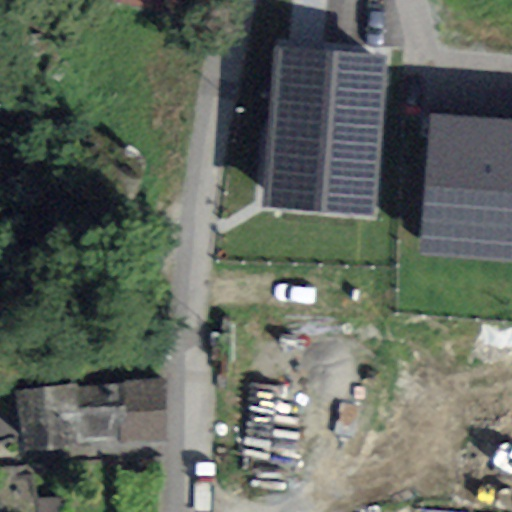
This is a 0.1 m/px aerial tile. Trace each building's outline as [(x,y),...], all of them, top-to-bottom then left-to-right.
[(190,0),(102,0),(102,3),(186,19),(190,0)] [(387,53),(270,47),(261,209),(379,215),(387,53)] [(511,120),(429,114),(418,250),(511,257),(511,120)] [(162,381),(119,384),(123,438),(123,443),(166,440),(162,381)] [(123,438),(119,384),(74,387),(79,441),(123,438)] [(74,387),(16,392),(20,450),(79,445),(79,441),(74,387)] [(352,438),(356,404),(338,402),(334,435),(352,438)] [(57,511),(57,498),(36,500),(36,511),(57,511)]
